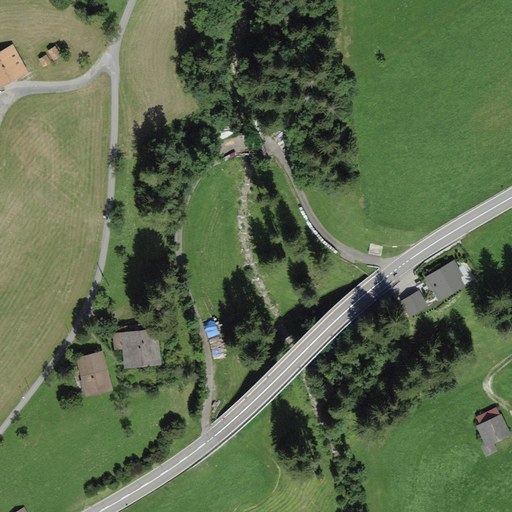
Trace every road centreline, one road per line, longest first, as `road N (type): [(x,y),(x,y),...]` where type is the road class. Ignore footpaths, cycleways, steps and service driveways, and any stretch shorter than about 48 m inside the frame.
road 1 (primary): [(511,198),(396,268),(222,429),(99,511)]
road 2 (residential): [(133,0),(115,45),(111,201),(94,293),(0,432)]
